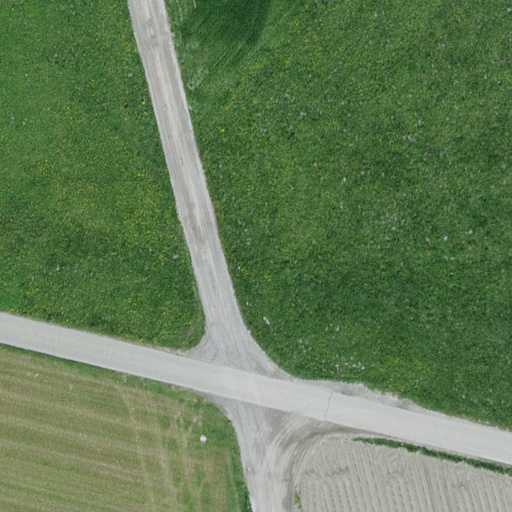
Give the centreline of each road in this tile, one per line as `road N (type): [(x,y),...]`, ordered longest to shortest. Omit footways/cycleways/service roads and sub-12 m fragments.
road 1 (unclassified): [(0,328),(511,447)]
road 2 (track): [(149,0),(245,391)]
road 3 (track): [(274,511),(245,391)]
